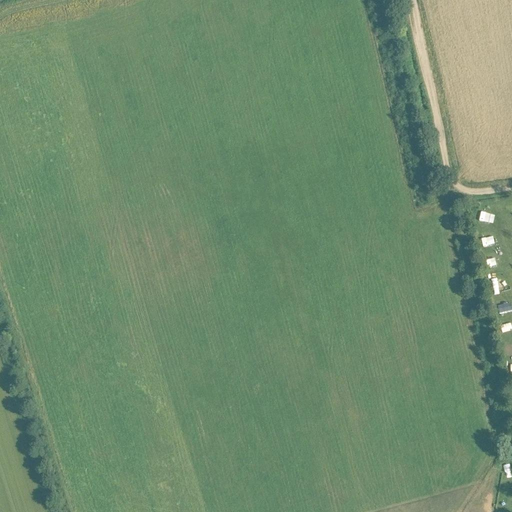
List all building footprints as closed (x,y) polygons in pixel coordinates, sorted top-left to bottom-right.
[(489,234),(481,236),(483,243),(491,241),(489,234)] [(488,266),(497,263),(494,254),(485,257),(488,266)] [(505,276),(491,279),(493,290),(507,287),(505,276)] [(498,313),(507,311),(505,302),(496,305),(498,313)] [(510,323),(500,324),(502,334),(511,333),(510,323)]
